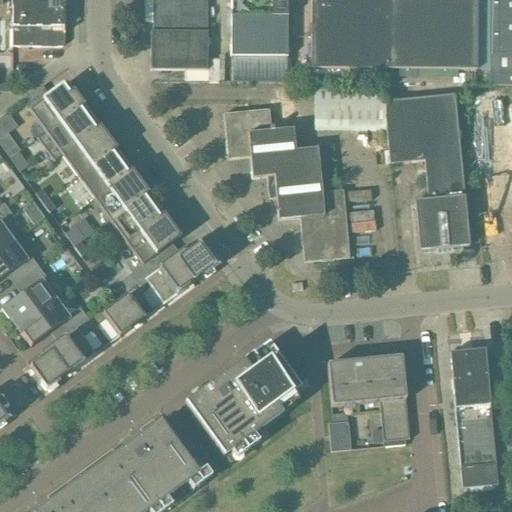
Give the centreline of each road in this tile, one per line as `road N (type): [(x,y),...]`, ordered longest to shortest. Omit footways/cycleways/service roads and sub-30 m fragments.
road 1 (residential): [(95,0),(103,79),(277,309)]
road 2 (residential): [(277,309),(75,462)]
road 3 (residential): [(429,511),(410,306)]
road 4 (residential): [(277,309),(307,316),(410,306)]
road 5 (residential): [(75,462),(0,360)]
